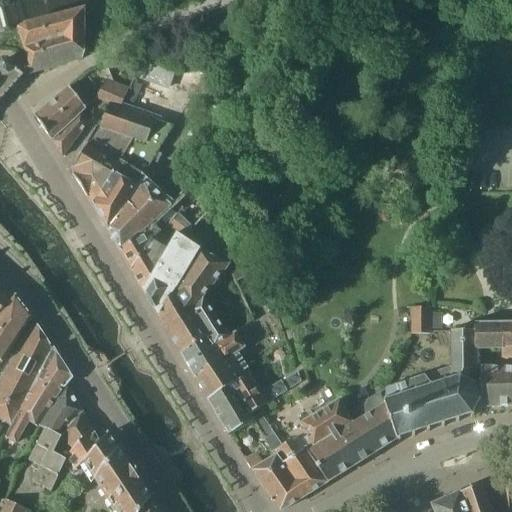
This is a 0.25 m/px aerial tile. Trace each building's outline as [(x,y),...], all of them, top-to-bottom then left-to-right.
[(19,30),(20,31),(30,63),(31,67),(30,67),(32,72),(31,72),(32,74),(83,59),(85,52),(83,51),(84,9),(26,26),(19,30)] [(167,89),(174,71),(143,60),(135,77),(167,89)] [(0,101),(1,100),(15,84),(22,76),(20,70),(17,68),(12,65),(9,63),(7,61),(2,61),(0,62),(0,101)] [(20,70),(22,76),(28,75),(32,74),(31,72),(32,72),(30,67),(31,67),(30,63),(22,66),(17,68),(20,70)] [(96,98),(108,105),(109,104),(120,108),(129,91),(108,83),(96,98)] [(51,141),(76,117),(86,109),(69,88),(35,116),(51,141)] [(108,105),(99,129),(133,142),(93,206),(107,229),(121,252),(146,229),(169,207),(177,215),(176,216),(193,230),(219,203),(193,180),(169,206),(147,185),(155,173),(149,170),(154,162),(158,165),(163,156),(159,153),(174,127),(120,108),(109,104),(108,105)] [(79,120),(76,117),(51,141),(62,157),(89,123),(82,117),(79,120)] [(73,175),(93,206),(133,142),(99,129),(97,128),(74,167),(74,174),(73,175)] [(167,225),(178,233),(177,234),(184,240),(193,230),(176,216),(167,225)] [(146,229),(121,252),(131,271),(151,241),(155,237),(146,229)] [(164,255),(143,291),(159,317),(200,250),(195,248),(184,240),(177,234),(176,233),(164,255)] [(151,241),(131,271),(143,291),(164,255),(155,237),(151,241)] [(206,335),(214,346),(228,338),(227,337),(203,299),(226,270),(231,264),(200,250),(159,317),(182,355),(206,335)] [(257,260),(232,273),(236,282),(262,269),(257,260)] [(0,291),(0,313),(11,302),(0,291)] [(0,317),(0,362),(1,362),(2,363),(32,318),(15,297),(0,317)] [(413,334),(430,335),(430,308),(413,307),(413,334)] [(442,314),(431,314),(431,323),(431,330),(442,330),(442,314)] [(0,383),(0,419),(12,426),(53,351),(35,323),(24,340),(0,383)] [(511,324),(475,325),(475,331),(475,350),(503,350),(503,348),(511,347),(511,324)] [(227,337),(228,338),(214,346),(222,358),(195,378),(208,401),(250,374),(240,358),(247,353),(241,343),(246,340),(239,329),(227,337)] [(478,408),(480,376),(476,376),(475,350),(475,331),(451,331),(452,367),(386,389),(385,398),(385,401),(397,439),(398,442),(401,441),(400,438),(411,435),(412,437),(415,436),(414,434),(426,430),(427,432),(429,431),(429,429),(440,425),(441,427),(444,426),(443,424),(455,420),(456,423),(459,422),(458,420),(470,416),(472,418),(474,417),(479,409),(480,408),(478,408)] [(206,335),(182,355),(195,378),(222,358),(214,346),(206,335)] [(480,376),(478,408),(480,408),(511,406),(511,347),(503,348),(503,350),(504,368),(481,369),(480,376)] [(66,384),(71,379),(53,351),(12,426),(6,438),(17,445),(29,422),(38,428),(39,427),(66,384)] [(281,382),(282,383),(261,396),(253,382),(257,380),(252,373),(250,374),(208,401),(225,429),(287,392),(287,391),(302,382),(298,371),(281,382)] [(72,474),(100,443),(92,430),(82,412),(66,384),(39,427),(46,429),(29,461),(36,464),(34,469),(38,471),(33,482),(51,492),(65,466),(72,474)] [(379,451),(397,439),(385,401),(385,398),(382,393),(356,410),(361,419),(351,426),(351,427),(329,441),(348,470),(370,456),(379,451)] [(274,434),(266,439),(283,463),(305,449),(327,482),(348,470),(329,441),(351,427),(351,426),(338,403),(302,425),(309,437),(300,442),(296,437),(283,446),(274,434)] [(100,443),(72,474),(69,478),(73,484),(88,469),(95,480),(117,451),(107,435),(100,443)] [(280,511),(327,482),(305,449),(283,463),(266,439),(264,440),(269,447),(260,452),(259,451),(245,460),(253,473),(280,511)] [(117,451),(95,480),(116,511),(141,511),(150,501),(117,451)] [(486,508),(487,511),(500,511),(498,487),(498,484),(482,486),(483,489),(489,507),(486,508)] [(467,491),(460,494),(467,511),(487,511),(486,508),(489,507),(483,489),(482,486),(467,491)] [(511,511),(511,486),(498,487),(500,511),(511,511)] [(467,511),(460,494),(456,495),(431,506),(433,511),(467,511)] [(0,511),(25,511),(27,509),(6,500),(0,511)] [(157,511),(150,501),(141,511),(157,511)]
